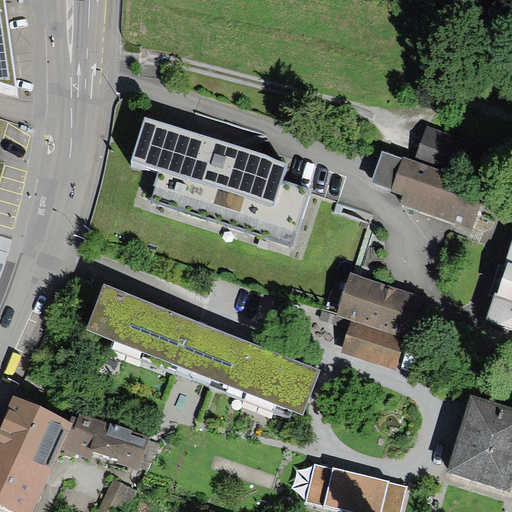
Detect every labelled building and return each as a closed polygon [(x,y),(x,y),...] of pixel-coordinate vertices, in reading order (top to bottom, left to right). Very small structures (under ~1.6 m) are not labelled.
[(0,0),(0,102),(22,109),(5,0),(0,0)] [(511,14),(511,0),(467,0),(463,14),(507,30),(511,14)] [(478,146),(426,128),(416,159),(467,177),(478,146)] [(282,174),(154,135),(132,208),(298,258),(316,199),(278,187),(282,174)] [(483,190),(380,156),(370,187),(400,197),(397,206),(470,230),(483,190)] [(511,247),(486,325),(511,333),(511,247)] [(425,302),(350,277),(337,320),(353,325),(406,342),(411,344),(425,302)] [(315,374),(103,290),(85,335),(297,418),(315,374)] [(406,342),(353,325),(342,354),(397,373),(406,342)] [(14,402),(0,433),(0,511),(36,511),(63,454),(74,429),(70,427),(14,402)] [(511,489),(511,414),(471,402),(448,479),(510,497),(511,489)] [(150,441),(80,419),(78,423),(72,421),(70,427),(74,429),(63,454),(92,463),(94,458),(118,466),(117,469),(140,476),(150,441)] [(404,511),(409,489),(312,468),(303,508),(323,511),(404,511)] [(134,493),(112,483),(99,511),(112,511),(116,504),(127,509),(134,493)]
